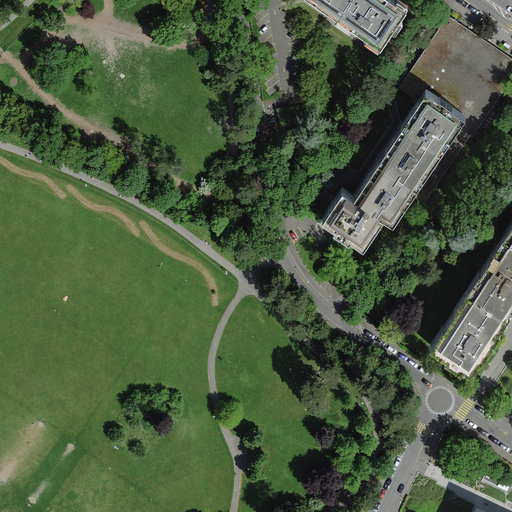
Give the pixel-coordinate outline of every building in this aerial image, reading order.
[(348,0),(316,0),(338,15),(348,0)] [(407,6),(397,0),(348,0),(338,15),(381,45),(407,6)] [(511,65),(445,21),(399,87),(418,100),(458,126),(470,135),(473,136),(480,126),(511,79),(511,65)] [(442,150),(458,126),(418,100),(402,123),(442,150)] [(418,186),(442,150),(402,123),(378,158),(418,186)] [(421,209),(470,135),(458,126),(442,150),(418,186),(402,210),(411,215),(416,206),(421,209)] [(418,186),(378,158),(354,194),(384,214),(394,221),(402,210),(418,186)] [(384,214),(354,194),(343,187),(322,217),(352,236),(364,244),(384,214)] [(511,309),(511,239),(504,235),(469,289),(508,315),(511,309)] [(508,315),(469,289),(432,344),(471,370),(508,315)]
